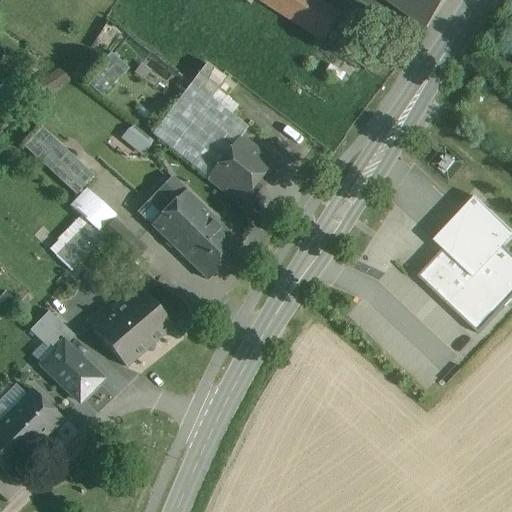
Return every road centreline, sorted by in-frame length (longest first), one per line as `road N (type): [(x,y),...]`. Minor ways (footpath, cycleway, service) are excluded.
road 1 (tertiary): [(176,511),(230,387),(480,0)]
road 2 (unknown): [(237,330),(186,284),(165,238),(165,167),(199,97)]
road 3 (unknown): [(184,426),(88,511)]
